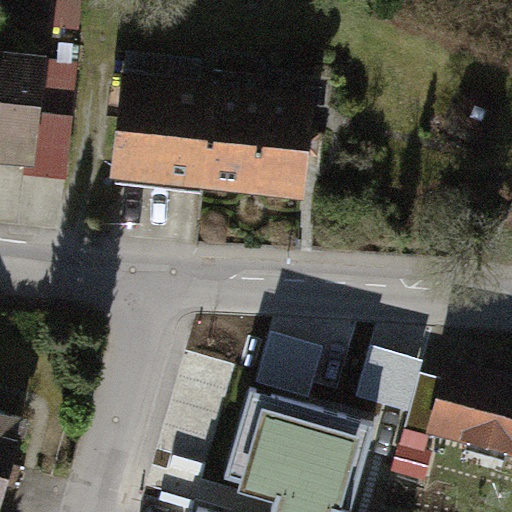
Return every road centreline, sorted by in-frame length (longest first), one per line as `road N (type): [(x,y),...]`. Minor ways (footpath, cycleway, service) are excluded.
road 1 (residential): [(511,302),(150,281)]
road 2 (residential): [(150,281),(92,511)]
road 3 (residential): [(150,281),(0,253)]
